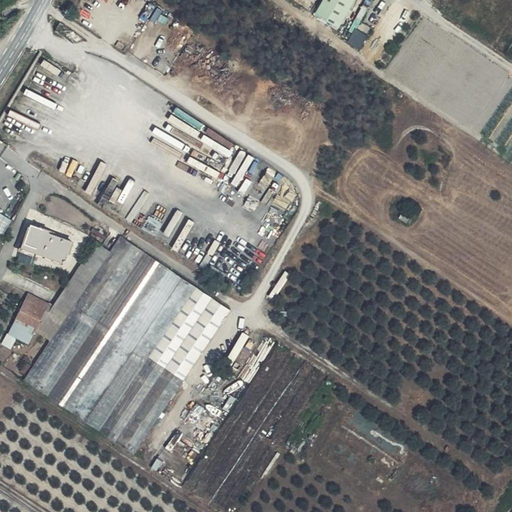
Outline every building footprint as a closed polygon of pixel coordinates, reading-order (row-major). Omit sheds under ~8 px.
[(323,0),(316,14),(341,27),(355,0),(323,0)] [(361,47),(368,35),(358,28),(350,40),(361,47)] [(22,171),(14,165),(11,169),(20,176),(22,171)] [(0,213),(0,241),(13,221),(0,213)] [(17,247),(62,260),(67,240),(41,232),(42,229),(24,223),(17,247)] [(98,236),(84,259),(99,269),(114,247),(98,236)] [(84,259),(56,304),(71,314),(99,269),(84,259)] [(264,284),(268,278),(262,275),(258,280),(264,284)] [(17,322),(38,333),(40,328),(46,332),(51,322),(46,321),(47,318),(45,317),(49,309),(29,298),(17,322)] [(276,340),(197,470),(212,478),(220,465),(233,472),(273,407),(271,406),(283,386),(275,381),(293,350),(276,340)] [(224,511),(239,511),(328,374),(298,355),(284,376),(304,389),(232,501),(226,497),(222,502),(216,497),(223,487),(212,480),(201,497),(224,511)]
